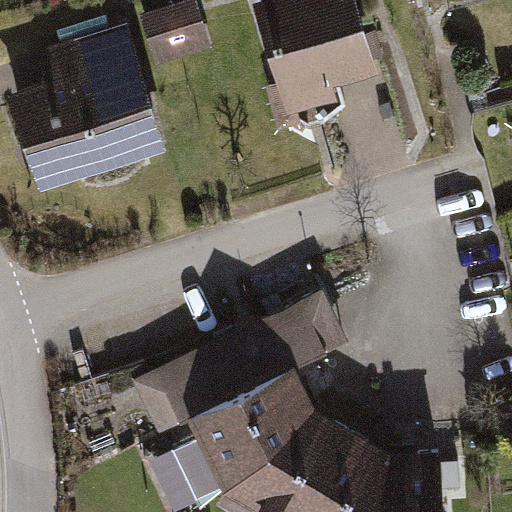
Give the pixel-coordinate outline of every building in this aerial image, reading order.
[(176,0),(134,13),(149,61),(206,44),(193,0),(176,0)] [(242,0),(270,96),(370,67),(350,0),(242,0)] [(0,98),(26,182),(156,143),(119,24),(103,28),(98,12),(47,28),(52,44),(43,47),(33,74),(0,84),(0,98)] [(316,285),(129,374),(154,427),(178,416),(289,362),(342,337),(316,285)] [(289,362),(178,416),(188,435),(164,448),(169,456),(148,467),(169,504),(189,493),(193,501),(217,488),(310,407),(289,362)] [(208,505),(219,511),(297,511),(346,429),(310,407),(217,488),(208,505)] [(368,511),(375,447),(346,429),(297,511),(368,511)] [(432,511),(428,446),(375,447),(368,511),(432,511)]
